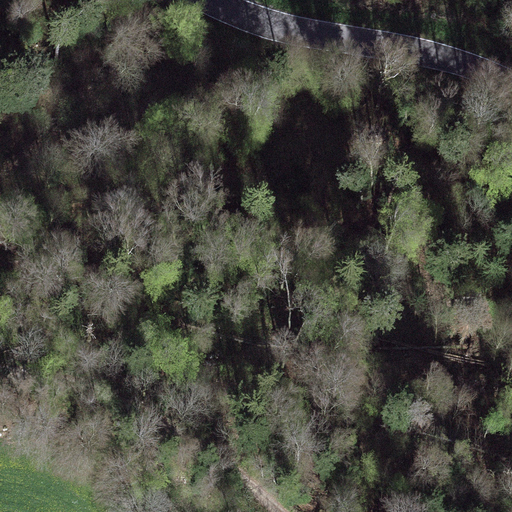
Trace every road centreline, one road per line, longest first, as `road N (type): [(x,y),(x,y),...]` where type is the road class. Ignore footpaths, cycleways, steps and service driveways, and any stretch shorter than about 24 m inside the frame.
road 1 (track): [(276,511),(220,460),(142,412),(0,370)]
road 2 (tertiary): [(212,0),(273,24),(466,62),(511,83)]
